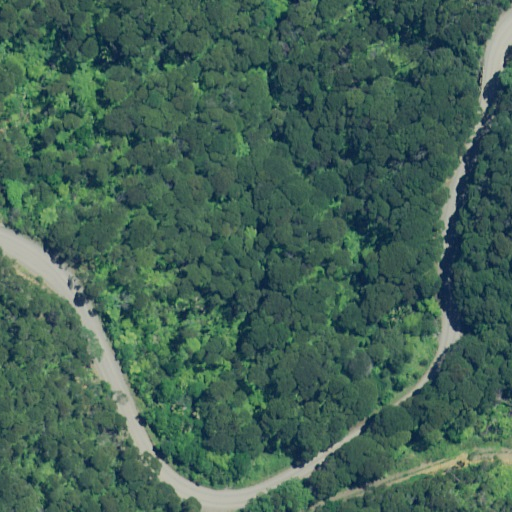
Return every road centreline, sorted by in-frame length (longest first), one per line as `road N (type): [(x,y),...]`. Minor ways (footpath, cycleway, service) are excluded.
road 1 (unclassified): [(0,240),(66,280),(161,444),(191,468),(236,484),(342,425),(420,361),(443,304),(469,66),(511,6)]
road 2 (track): [(281,459),(305,466),(470,425),(511,437)]
